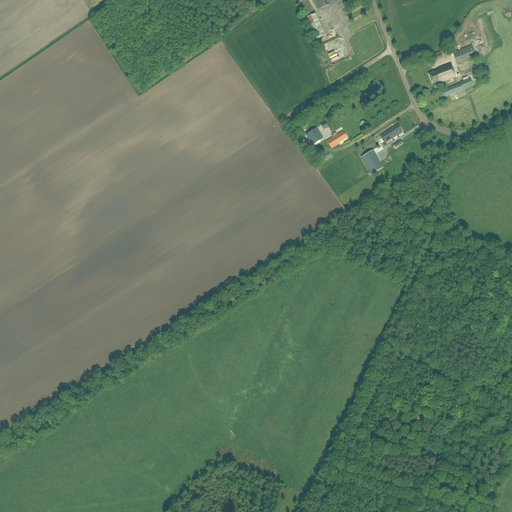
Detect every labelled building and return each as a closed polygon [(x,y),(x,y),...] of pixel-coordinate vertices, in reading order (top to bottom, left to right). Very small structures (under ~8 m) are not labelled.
[(313,15),(306,0),(304,0),(298,3),(315,40),(325,35),(315,14),(313,15)] [(315,0),(319,9),(330,5),(330,6),(342,1),(343,0),(315,0)] [(453,53),(457,64),(476,57),(472,46),(453,53)] [(456,77),(451,64),(438,68),(439,70),(435,71),(435,72),(429,74),(432,84),(439,81),(439,83),(456,77)] [(472,81),(444,91),(446,97),(474,87),(472,81)] [(328,123),(320,129),(323,133),(330,127),(328,123)] [(379,135),(384,143),(397,135),(397,136),(402,133),(397,125),(392,128),(391,127),(379,135)] [(316,128),(306,135),(312,145),(323,138),(316,128)] [(339,144),(338,143),(346,137),(342,131),(327,141),(331,149),(339,144)] [(373,151),(361,158),(371,175),(383,168),(373,151)]
